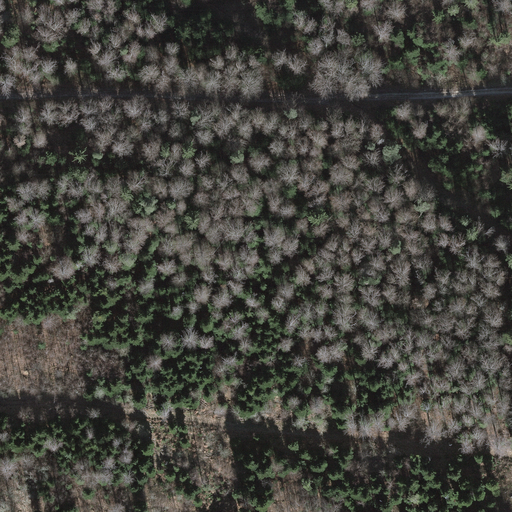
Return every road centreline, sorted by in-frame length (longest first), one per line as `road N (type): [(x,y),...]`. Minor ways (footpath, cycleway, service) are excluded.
road 1 (track): [(511,451),(84,404),(0,402)]
road 2 (track): [(0,97),(152,87),(353,97),(511,90)]
